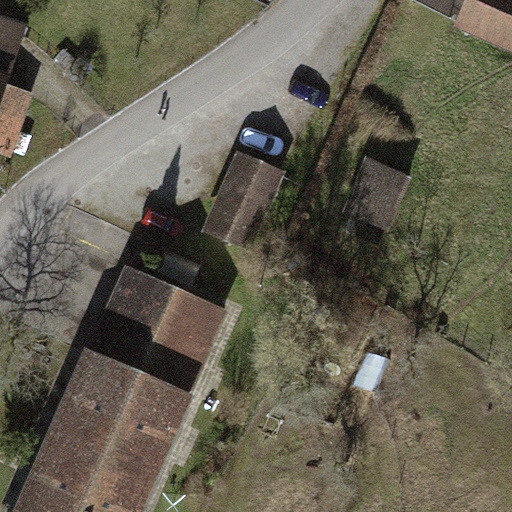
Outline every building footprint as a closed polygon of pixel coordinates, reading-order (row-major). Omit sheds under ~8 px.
[(511,0),(474,0),(464,25),(511,45),(511,0)] [(0,115),(29,28),(0,18),(0,115)] [(426,54),(404,50),(389,97),(412,103),(426,54)] [(257,157),(241,150),(231,174),(208,227),(252,246),(289,171),(272,164),(257,157)] [(388,224),(408,178),(370,161),(350,207),(388,224)] [(224,315),(129,273),(93,354),(188,397),(224,315)] [(32,488),(21,511),(136,511),(188,397),(93,354),(64,418),(32,488)]
